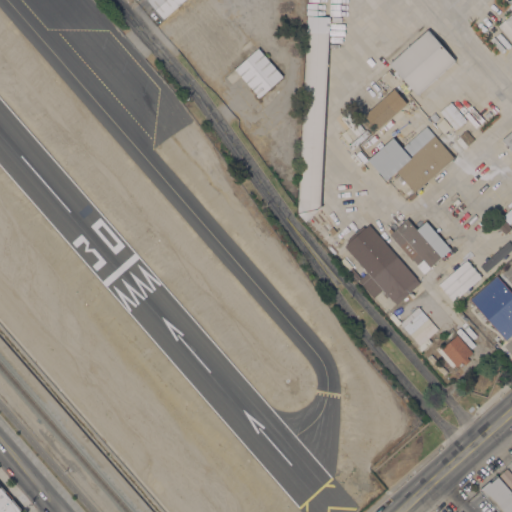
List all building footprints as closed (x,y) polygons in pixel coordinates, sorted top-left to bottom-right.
[(185,0),(164,19),(147,0),(185,0)] [(511,41),(497,25),(511,12),(511,41)] [(307,15),(330,16),(321,205),(322,206),(319,208),(323,212),(309,223),(307,220),(305,221),(297,213),(307,15)] [(455,60),(417,94),(411,87),(408,89),(406,87),(409,85),(398,72),(395,74),(393,72),(396,70),(389,63),(428,29),(455,60)] [(283,76),(259,97),(234,68),(258,48),(283,76)] [(396,113),(396,112),(377,129),(364,115),(394,88),(407,103),(401,108),(396,113)] [(396,170),(386,179),(368,159),(393,137),(402,147),(426,125),(454,157),(415,192),(396,170)] [(474,139),(468,145),(459,135),(466,129),(474,139)] [(511,151),(501,139),(511,130),(511,151)] [(417,195),(411,200),(408,197),(414,192),(417,195)] [(511,207),(511,221),(509,224),(502,216),(511,207)] [(511,228),(504,234),(493,219),(500,214),(511,228)] [(430,267),(427,263),(421,268),(413,260),(412,260),(389,234),(407,218),(416,229),(426,220),(450,248),(441,257),(430,267)] [(420,282),(396,304),(388,296),(386,298),(383,294),(385,292),(382,289),(373,297),(358,280),(367,272),(344,246),(369,224),(420,282)] [(485,260),(483,259),(486,256),(487,258),(508,240),(511,244),(511,248),(505,254),(507,256),(504,258),(503,256),(485,272),(480,265),(485,260)] [(466,259),(480,276),(452,300),(438,284),(466,259)] [(360,277),(357,280),(349,271),(352,268),(360,277)] [(497,274),(511,292),(511,333),(506,339),(470,298),(497,274)] [(472,351),(467,356),(470,360),(464,364),(461,361),(456,366),(454,364),(452,366),(435,348),(439,344),(442,347),(456,334),(472,351)] [(511,476),(511,492),(497,477),(506,469),(511,476)] [(511,511),(499,511),(479,489),(489,481),(491,482),(497,477),(511,492),(511,511)] [(0,511),(0,484),(21,509),(20,509),(21,511),(0,511)]
